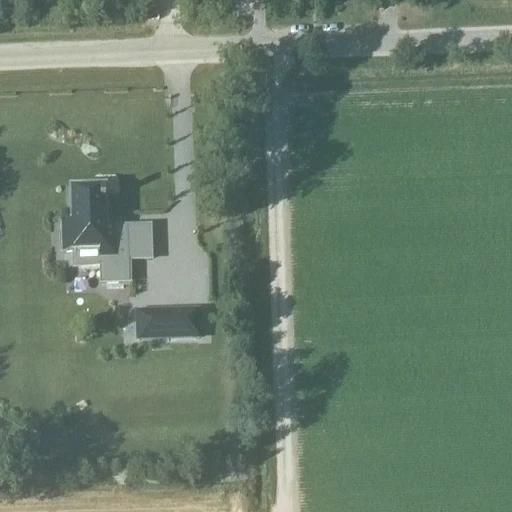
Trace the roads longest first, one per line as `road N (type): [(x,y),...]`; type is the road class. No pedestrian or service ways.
road 1 (unclassified): [(0,57),(511,38)]
road 2 (track): [(268,48),(285,511)]
